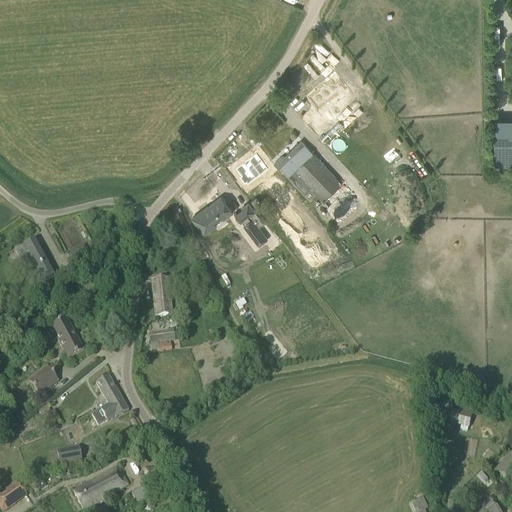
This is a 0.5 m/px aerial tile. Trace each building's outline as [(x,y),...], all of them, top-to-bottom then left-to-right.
[(318,93),(309,99),(319,112),(348,91),(340,81),(335,85),(333,82),(326,87),(325,85),(317,91),(318,93)] [(345,122),(324,141),(403,227),(411,220),(414,223),(427,211),(345,122)] [(305,144),(280,168),(305,194),(330,171),(305,144)] [(249,160),(228,176),(240,191),(250,184),(253,189),(260,183),(267,192),(271,189),(282,204),(294,196),(278,175),(267,183),(265,180),(265,179),(258,170),(257,171),(249,160)] [(208,205),(192,218),(198,226),(204,233),(216,224),(214,221),(220,217),(221,216),(222,217),(226,215),(227,216),(233,212),(222,196),(219,198),(209,206),(208,205)] [(234,213),(234,214),(241,222),(242,221),(243,222),(244,224),(245,224),(243,225),(246,228),(254,239),(259,245),(262,243),(267,239),(266,237),(259,228),(264,224),(255,211),(248,217),(243,210),(238,214),(236,212),(235,213),(234,213)] [(21,248),(15,251),(18,256),(26,272),(30,270),(34,276),(36,275),(40,283),(55,275),(47,261),(39,246),(35,240),(27,245),(21,247),(21,248)] [(85,246),(68,256),(74,267),(91,258),(85,246)] [(167,279),(161,279),(151,280),(155,318),(170,317),(167,279)] [(66,319),(57,323),(50,327),(67,360),(83,351),(66,319)] [(150,345),(174,341),(173,334),(149,337),(150,345)] [(171,351),(170,342),(158,344),(159,353),(171,351)] [(27,382),(38,397),(57,382),(46,368),(27,382)] [(120,398),(108,377),(95,384),(108,405),(108,406),(120,398)] [(128,411),(120,398),(108,406),(108,405),(91,415),(97,427),(107,422),(114,417),(115,418),(128,411)] [(471,419),(474,410),(454,405),(452,414),(471,419)] [(7,432),(11,439),(23,434),(20,426),(7,432)] [(78,448),(56,452),(59,467),(81,463),(78,448)] [(511,484),(511,453),(494,470),(510,486),(511,484)] [(453,462),(444,464),(447,482),(455,481),(453,462)] [(117,468),(108,473),(72,493),(82,511),(102,501),(104,505),(108,503),(108,502),(114,499),(111,494),(127,486),(117,468)] [(157,481),(157,471),(157,468),(144,468),(144,481),(157,481)] [(0,511),(5,511),(27,497),(16,481),(0,492),(0,511)] [(427,508),(423,498),(412,503),(416,511),(424,511),(424,510),(427,508)] [(499,511),(496,508),(489,501),(478,511),(499,511)]
